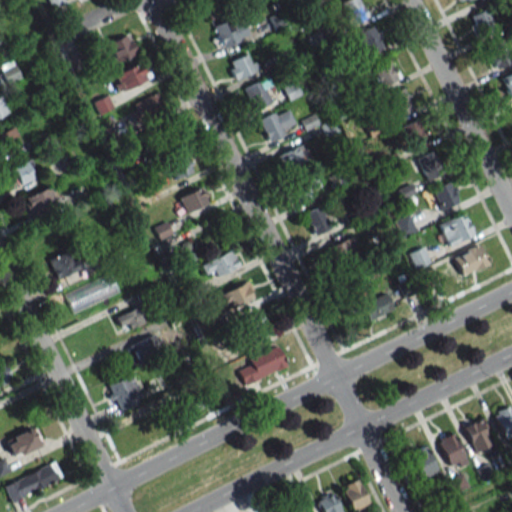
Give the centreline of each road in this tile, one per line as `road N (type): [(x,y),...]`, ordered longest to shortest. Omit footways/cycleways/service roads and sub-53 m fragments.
road 1 (residential): [(149,0),(398,511)]
road 2 (tertiary): [(511,290),(61,511)]
road 3 (tertiary): [(189,511),(511,354)]
road 4 (residential): [(120,511),(0,262)]
road 5 (residential): [(511,215),(407,0)]
